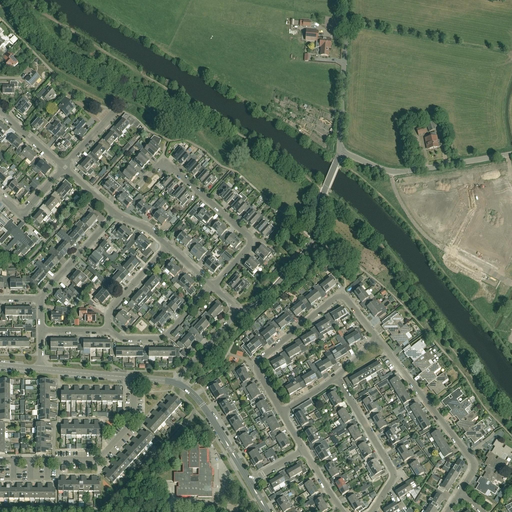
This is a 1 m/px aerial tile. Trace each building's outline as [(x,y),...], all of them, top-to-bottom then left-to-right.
[(5,37),(1,34),(3,33),(0,30),(0,48),(5,44),(5,45),(10,41),(6,36),(5,37)] [(305,40),(320,41),(319,47),(321,47),(320,55),(328,56),(329,48),(330,48),(331,39),(317,38),(317,31),(306,30),(305,40)] [(14,67),(18,63),(12,57),(13,55),(9,52),(4,57),(6,60),(5,61),(8,63),(6,66),(11,70),(13,67),(14,68),(14,67)] [(28,68),(24,72),(29,77),(26,80),(32,86),(39,78),(28,68)] [(21,86),(18,83),(16,82),(10,82),(10,85),(3,85),(3,94),(14,94),(14,88),(21,88),(21,86)] [(45,93),(42,90),(37,96),(41,99),(42,97),(48,102),(56,94),(49,88),(45,93)] [(29,101),(24,97),(19,102),(21,105),(17,109),(23,114),(29,107),(26,104),(29,101)] [(67,116),(75,107),(65,99),(55,111),(58,113),(60,110),(67,116)] [(135,121),(130,117),(125,121),(123,119),(119,124),(126,129),(129,125),(130,126),(132,124),(134,125),(137,127),(139,125),(140,125),(135,121)] [(43,129),(48,123),(43,119),(41,121),(38,119),(32,126),(33,127),(32,128),(33,129),(35,130),(35,129),(37,131),(40,126),(43,129)] [(73,133),(81,141),(84,138),(82,137),(87,132),(83,129),(82,129),(81,129),(85,124),(80,119),(73,127),(77,129),(73,133)] [(62,136),(65,132),(68,128),(63,124),(60,126),(56,122),(49,130),(55,135),(58,132),(62,136)] [(436,130),(434,125),(433,122),(426,124),(429,132),(436,130)] [(116,132),(121,137),(123,134),(122,133),(126,129),(119,124),(115,128),(118,130),(116,132)] [(4,127),(0,131),(0,135),(2,137),(0,138),(0,141),(2,143),(4,141),(9,135),(7,133),(9,131),(4,127)] [(416,129),(418,135),(426,133),(424,127),(416,129)] [(65,132),(62,136),(60,137),(64,141),(63,142),(62,141),(56,148),(61,152),(63,150),(65,151),(72,144),(69,142),(69,141),(71,139),(71,138),(69,136),(65,132)] [(108,136),(114,142),(117,138),(118,139),(121,137),(116,132),(114,134),(111,132),(108,136)] [(428,149),(438,147),(441,146),(440,140),(437,141),(435,133),(430,134),(431,137),(425,138),(428,149)] [(9,135),(4,141),(6,143),(7,142),(12,146),(18,139),(13,135),(11,137),(9,135)] [(104,145),(109,150),(111,147),(110,146),(114,142),(108,136),(104,141),(106,143),(104,145)] [(149,146),(156,153),(160,149),(157,146),(159,144),(161,139),(154,136),(150,140),(152,142),(149,146)] [(18,154),(23,148),(21,146),(23,144),(18,139),(12,146),(11,147),(13,148),(14,148),(17,150),(15,152),(18,154)] [(96,149),(102,155),(106,151),(107,152),(109,150),(104,145),(102,147),(100,145),(96,149)] [(153,157),(156,153),(149,146),(147,148),(146,148),(144,148),(141,150),(146,155),(148,153),(153,157)] [(183,148),(180,146),(176,151),(178,153),(173,158),(177,161),(186,152),(182,148),(183,148)] [(26,159),(32,152),(28,148),(25,150),(23,148),(18,154),(20,156),(22,155),(26,159)] [(92,158),(100,165),(97,162),(99,160),(98,159),(102,155),(96,149),(92,154),(94,156),(92,158)] [(138,158),(146,165),(149,161),(144,157),(146,155),(141,150),(138,154),(139,156),(138,158)] [(32,167),(37,161),(35,159),(37,156),(32,152),(26,159),(31,163),(30,165),(32,167)] [(186,152),(177,161),(182,165),(186,161),(188,163),(192,157),(194,155),(192,153),(190,155),(189,154),(187,156),(185,154),(186,152)] [(192,157),(188,163),(190,164),(186,169),(190,173),(197,165),(194,163),(197,160),(195,158),(196,156),(194,155),(192,157)] [(84,162),(90,168),(94,164),(95,165),(95,164),(98,167),(100,165),(92,158),(90,160),(88,158),(84,162)] [(132,160),(130,162),(135,167),(137,165),(142,169),(146,165),(138,158),(136,160),(134,158),(133,158),(132,160)] [(37,161),(32,167),(33,168),(34,169),(36,167),(40,172),(46,165),(42,161),(39,163),(37,161)] [(83,169),(80,171),(85,175),(88,173),(89,174),(93,170),(90,168),(84,162),(80,167),(83,169)] [(128,168),(126,170),(134,177),(138,173),(133,169),(135,167),(130,162),(127,166),(128,168)] [(46,165),(40,172),(45,176),(51,169),(46,165)] [(201,168),(197,165),(190,173),(194,176),(198,172),(200,174),(205,168),(202,166),(201,168)] [(205,168),(200,174),(202,175),(198,180),(202,184),(209,176),(207,174),(209,172),(207,170),(205,168)] [(131,181),(134,177),(126,170),(124,173),(122,171),(119,175),(124,179),(126,177),(131,181)] [(7,185),(13,179),(10,176),(9,177),(6,174),(0,179),(0,180),(4,184),(5,182),(7,185)] [(210,177),(209,176),(202,184),(206,187),(210,183),(212,185),(217,179),(215,177),(215,176),(213,174),(210,177)] [(116,182),(111,178),(109,176),(105,181),(107,183),(103,188),(108,192),(116,182)] [(164,182),(162,180),(157,185),(161,189),(163,187),(165,189),(172,181),(168,177),(164,182)] [(13,192),(19,185),(14,182),(15,181),(13,179),(7,185),(10,187),(8,188),(13,192)] [(170,196),(174,191),(174,190),(172,189),(176,184),(172,181),(165,189),(167,191),(166,192),(168,194),(167,194),(170,196)] [(120,187),(116,182),(108,192),(112,196),(117,191),(119,193),(123,189),(120,187)] [(219,197),(223,201),(232,191),(224,183),(218,189),(222,193),(219,197)] [(19,185),(13,192),(17,195),(18,194),(21,196),(21,195),(24,197),(28,193),(23,188),(22,189),(19,185)] [(73,189),(69,185),(67,187),(64,185),(61,189),(67,195),(69,197),(70,196),(71,192),(73,189)] [(174,199),(175,198),(177,200),(185,192),(180,188),(176,193),(174,191),(170,196),(172,198),(174,199)] [(57,198),(62,202),(64,200),(63,199),(67,195),(61,189),(57,193),(59,196),(57,198)] [(125,191),(123,189),(119,193),(121,196),(117,200),(122,204),(130,196),(125,191)] [(238,196),(232,191),(223,201),(227,204),(232,199),(234,201),(238,196)] [(185,192),(177,200),(181,203),(179,205),(182,207),(186,202),(184,200),(189,195),(185,192)] [(130,196),(122,204),(126,209),(132,202),(128,198),(130,196)] [(242,199),(238,196),(234,201),(236,203),(231,208),(235,211),(243,203),(240,201),(242,199)] [(136,208),(140,212),(146,206),(142,201),(144,199),(141,197),(138,201),(140,203),(136,208)] [(52,198),(49,202),(55,208),(59,204),(60,204),(62,202),(57,198),(55,200),(52,198)] [(45,211),(50,215),(52,213),(51,212),(55,208),(49,202),(45,206),(47,209),(45,211)] [(243,203),(235,211),(240,215),(244,210),(246,212),(251,207),(248,205),(247,207),(243,203)] [(201,222),(202,220),(208,213),(204,209),(202,211),(200,210),(201,209),(197,205),(188,215),(192,218),(193,217),(197,221),(198,220),(200,222),(200,223),(201,222)] [(150,206),(148,207),(146,206),(140,212),(145,216),(149,212),(152,208),(153,208),(152,208),(150,206)] [(157,222),(163,215),(159,211),(161,208),(159,206),(155,211),(157,213),(154,216),(153,218),(157,222)] [(253,209),(251,207),(246,212),(248,214),(244,219),(248,222),(255,214),(251,211),(253,209)] [(86,218),(93,224),(97,220),(92,216),(95,213),(90,209),(88,212),(90,214),(86,218)] [(40,211),(37,215),(43,221),(47,217),(48,217),(50,215),(45,211),(43,213),(41,211),(40,211)] [(166,212),(163,215),(157,222),(162,226),(166,221),(169,223),(173,219),(166,212)] [(0,231),(1,230),(3,228),(10,221),(5,217),(7,215),(4,213),(0,216),(0,231)] [(213,217),(208,213),(202,220),(201,222),(205,226),(205,227),(207,229),(211,224),(209,222),(213,217)] [(255,214),(248,222),(252,226),(256,221),(258,223),(263,218),(265,216),(263,214),(259,218),(255,214)] [(35,221),(33,224),(38,228),(40,226),(39,225),(43,221),(37,215),(33,219),(35,221)] [(80,221),(77,223),(82,227),(84,225),(89,229),(93,224),(86,218),(82,223),(80,221)] [(263,218),(258,223),(260,225),(256,230),(260,233),(267,225),(269,223),(263,218)] [(5,234),(0,240),(0,242),(2,244),(4,242),(11,235),(17,228),(12,224),(14,222),(11,219),(10,221),(3,228),(8,232),(5,234)] [(214,227),(211,224),(207,229),(211,233),(212,232),(213,232),(215,231),(216,233),(223,225),(218,221),(214,227)] [(77,228),(73,233),(80,239),(84,234),(80,230),(82,227),(77,223),(75,226),(77,228)] [(181,243),(188,237),(183,232),(187,227),(185,225),(177,233),(180,236),(177,239),(181,243)] [(228,229),(223,225),(216,233),(218,234),(218,236),(220,238),(219,239),(221,241),(228,234),(226,231),(228,229)] [(270,234),(275,229),(271,226),(270,228),(267,225),(260,233),(264,237),(268,232),(270,234)] [(15,238),(6,248),(9,251),(18,241),(24,234),(20,230),(21,228),(18,226),(17,228),(11,235),(15,238)] [(118,238),(120,239),(128,231),(123,226),(120,230),(117,228),(112,234),(114,236),(117,233),(120,235),(118,238)] [(127,247),(132,241),(129,239),(133,235),(128,231),(120,239),(120,240),(125,244),(124,245),(127,247)] [(20,248),(14,255),(17,258),(21,253),(24,256),(31,248),(35,244),(32,241),(28,236),(29,235),(26,233),(24,234),(18,241),(22,245),(20,248)] [(67,235),(65,237),(69,241),(71,239),(76,243),(80,239),(73,233),(69,237),(67,235)] [(230,245),(237,238),(233,234),(231,236),(228,234),(221,241),(224,244),(224,243),(227,246),(229,244),(230,245)] [(146,240),(145,238),(145,237),(143,235),(142,235),(142,236),(139,239),(136,242),(140,247),(146,240)] [(192,241),(188,237),(181,243),(186,247),(190,243),(193,245),(197,240),(196,240),(199,237),(196,236),(192,241)] [(65,242),(61,247),(67,253),(72,248),(67,244),(69,241),(65,237),(62,240),(65,242)] [(200,237),(197,240),(193,245),(195,247),(190,253),(195,257),(202,249),(201,249),(203,247),(199,243),(202,239),(200,237)] [(242,242),(237,238),(230,245),(232,247),(232,249),(236,253),(239,249),(238,249),(240,247),(239,246),(242,242)] [(101,253),(107,258),(109,256),(106,253),(111,248),(108,245),(109,244),(104,240),(100,244),(102,245),(100,246),(100,247),(103,250),(101,253)] [(145,251),(143,254),(146,257),(151,251),(148,248),(151,244),(146,240),(140,247),(145,251)] [(127,247),(126,248),(128,250),(129,249),(134,243),(132,241),(127,247)] [(268,258),(272,254),(274,256),(276,254),(269,248),(267,250),(263,246),(259,250),(267,257),(268,258)] [(54,249),(52,251),(56,255),(58,254),(59,255),(60,254),(63,257),(67,253),(61,247),(57,251),(54,249)] [(487,247),(484,254),(490,257),(490,258),(493,260),(494,259),(498,252),(487,247)] [(203,248),(202,249),(195,257),(199,261),(204,255),(207,257),(211,253),(208,251),(203,248)] [(48,261),(55,267),(59,262),(54,258),(56,255),(52,251),(51,250),(48,253),(52,256),(48,261)] [(267,257),(259,250),(255,254),(260,258),(258,260),(263,265),(265,263),(263,261),(267,257)] [(92,256),(99,263),(103,259),(105,261),(108,258),(107,258),(101,253),(102,253),(99,256),(95,252),(92,256)] [(204,265),(209,269),(216,262),(214,260),(215,259),(212,257),(213,255),(211,253),(207,257),(209,260),(204,265)] [(130,260),(127,263),(134,269),(135,267),(137,268),(139,265),(134,261),(136,259),(133,256),(131,254),(127,257),(130,260)] [(99,263),(92,256),(88,260),(92,264),(90,266),(94,270),(97,268),(96,267),(99,263)] [(248,262),(256,269),(258,267),(259,268),(260,268),(261,267),(263,265),(258,260),(256,262),(252,258),(248,262)] [(39,260),(36,263),(44,270),(46,267),(51,271),(55,267),(48,261),(44,265),(39,260)] [(218,264),(216,262),(209,269),(213,274),(221,265),(219,264),(218,264)] [(256,269),(248,262),(244,266),(249,270),(247,272),(254,278),(256,276),(254,275),(258,271),(256,269)] [(35,265),(37,268),(39,270),(35,275),(42,281),(46,276),(41,272),(44,270),(36,263),(35,265)] [(129,274),(134,269),(127,263),(123,268),(120,265),(118,268),(124,273),(126,271),(129,274)] [(168,276),(170,274),(176,267),(171,263),(167,267),(165,265),(161,269),(163,272),(168,276)] [(174,284),(175,282),(179,278),(176,276),(181,271),(176,267),(170,274),(175,278),(171,281),(174,284)] [(115,277),(121,283),(126,278),(122,275),(124,273),(118,268),(116,270),(117,271),(113,275),(115,277)] [(88,278),(84,275),(82,273),(80,274),(78,272),(74,276),(80,282),(83,279),(85,281),(88,278)] [(233,290),(240,282),(236,278),(239,275),(237,273),(231,280),(233,281),(229,286),(233,290)] [(336,280),(331,274),(328,276),(330,278),(325,282),(330,289),(335,285),(333,282),(336,280)] [(28,277),(26,277),(26,279),(30,283),(31,284),(33,281),(38,286),(42,281),(35,275),(31,279),(28,277)] [(179,278),(175,282),(182,288),(184,286),(190,279),(186,275),(181,280),(179,278)] [(72,284),(74,286),(75,285),(76,286),(80,282),(74,276),(70,280),(73,283),(72,284)] [(111,285),(106,281),(100,276),(98,279),(103,284),(108,288),(111,285)] [(10,289),(16,289),(16,280),(13,280),(13,278),(10,278),(10,277),(7,277),(7,288),(10,287),(10,289)] [(16,280),(16,289),(23,289),(23,283),(30,283),(26,279),(26,277),(23,277),(23,280),(16,280)] [(121,283),(115,277),(110,282),(107,279),(106,281),(111,285),(112,286),(113,284),(117,288),(121,283)] [(162,285),(164,283),(160,279),(157,281),(153,277),(149,281),(155,287),(159,283),(162,285)] [(196,291),(192,287),(195,284),(190,279),(184,286),(187,289),(186,292),(191,297),(196,291)] [(147,293),(151,297),(153,294),(151,292),(155,287),(149,281),(144,286),(149,290),(147,293)] [(243,284),(240,282),(233,290),(237,293),(241,289),(243,291),(249,284),(247,282),(245,284),(244,282),(243,284)] [(318,285),(316,287),(321,293),(323,291),(325,293),(330,289),(325,282),(320,286),(318,285)] [(354,293),(358,298),(365,293),(361,287),(364,285),(362,283),(355,288),(356,291),(354,293)] [(99,294),(106,300),(110,296),(107,293),(108,292),(102,287),(100,290),(101,292),(99,294)] [(321,293),(316,287),(313,289),(315,291),(310,294),(316,301),(321,297),(318,295),(321,293)] [(68,290),(64,294),(60,291),(55,297),(59,300),(57,302),(60,305),(62,303),(65,300),(68,302),(74,295),(68,290)] [(136,296),(145,304),(151,297),(147,293),(145,295),(140,291),(136,296)] [(178,300),(180,297),(175,293),(169,300),(172,302),(178,308),(182,304),(178,300)] [(365,301),(367,303),(374,298),(371,294),(368,297),(365,293),(358,298),(362,303),(365,301)] [(106,300),(99,294),(95,299),(96,300),(95,301),(97,303),(99,302),(102,305),(106,300)] [(303,296),(300,298),(306,305),(308,303),(311,306),(316,301),(310,294),(305,299),(303,296)] [(134,307),(139,311),(141,308),(138,306),(142,302),(145,304),(136,296),(132,300),(136,304),(134,307)] [(304,307),(306,305),(300,298),(298,300),(298,301),(294,304),(301,313),(306,309),(304,307)] [(366,307),(370,312),(380,305),(374,298),(367,303),(369,306),(366,307)] [(163,306),(163,307),(167,311),(168,311),(169,312),(170,311),(171,310),(174,313),(178,308),(172,302),(169,300),(170,301),(167,304),(166,303),(165,303),(163,305),(163,306)] [(210,307),(212,309),(218,315),(223,310),(220,308),(222,306),(216,301),(214,303),(216,304),(214,307),(212,305),(210,307)] [(285,309),(286,311),(291,317),(294,315),(296,318),(301,313),(294,304),(293,305),(295,307),(291,310),(288,306),(285,309)] [(380,305),(370,312),(374,318),(377,316),(379,318),(385,313),(383,311),(384,310),(382,307),(381,307),(380,305)] [(63,312),(67,312),(67,309),(56,307),(55,310),(55,313),(51,313),(51,321),(61,321),(61,315),(63,315),(63,312)] [(167,311),(163,307),(160,310),(163,312),(159,316),(165,323),(170,318),(165,314),(167,311)] [(9,320),(12,320),(12,308),(5,308),(5,312),(2,312),(2,321),(5,321),(5,316),(9,316),(9,320)] [(341,308),(336,311),(340,319),(346,315),(347,317),(350,316),(346,309),(343,311),(341,308)] [(95,321),(95,313),(86,313),(86,309),(80,309),(80,317),(85,317),(85,321),(95,321)] [(203,315),(209,320),(211,318),(214,320),(218,315),(212,309),(207,314),(206,312),(203,315)] [(115,318),(120,323),(126,316),(128,314),(125,312),(122,311),(115,318)] [(280,319),(286,326),(291,322),(289,319),(291,317),(286,311),(284,313),(285,315),(280,319)] [(336,321),(340,319),(336,311),(330,314),(333,319),(330,321),(335,329),(335,328),(339,326),(336,321)] [(403,327),(400,322),(403,319),(399,313),(391,320),(389,317),(385,320),(387,322),(382,327),(384,330),(386,328),(392,336),(403,327)] [(207,323),(209,320),(203,315),(201,317),(203,319),(200,322),(197,320),(196,321),(205,330),(209,325),(207,323)] [(126,316),(120,323),(124,327),(129,322),(131,324),(135,320),(133,318),(131,320),(126,316)] [(150,321),(154,325),(157,323),(161,327),(165,323),(159,316),(155,321),(152,319),(150,321)] [(274,321),(272,323),(277,329),(279,327),(281,330),(286,326),(280,319),(275,323),(274,321)] [(326,320),(321,323),(325,331),(330,328),(331,331),(335,329),(330,321),(328,323),(326,320)] [(192,327),(190,330),(196,335),(198,332),(200,335),(205,330),(196,321),(194,323),(196,326),(194,329),(192,327)] [(266,331),(271,338),(276,334),(274,331),(277,329),(272,323),(271,323),(270,321),(266,324),(267,325),(263,328),(266,331)] [(327,333),(325,331),(321,323),(315,327),(318,332),(316,333),(320,340),(320,341),(321,341),(324,339),(323,336),(327,333)] [(407,324),(403,327),(392,336),(390,337),(392,340),(394,339),(400,346),(409,339),(405,335),(411,330),(407,324)] [(254,332),(257,335),(262,341),(264,339),(266,342),(271,338),(266,331),(260,335),(256,330),(254,328),(253,330),(254,331),(254,332)] [(356,332),(350,335),(355,343),(360,340),(359,337),(361,335),(357,328),(355,330),(356,332)] [(183,337),(185,339),(191,344),(196,340),(193,337),(196,335),(190,330),(187,332),(189,334),(187,336),(185,335),(183,337)] [(355,343),(350,335),(349,333),(346,334),(348,337),(345,339),(340,331),(337,332),(339,336),(339,335),(345,345),(348,344),(349,346),(355,343)] [(311,333),(306,336),(310,343),(312,345),(314,344),(313,342),(316,340),(317,342),(320,340),(316,333),(313,335),(311,333)] [(250,338),(248,340),(256,350),(258,348),(259,349),(262,347),(259,343),(262,341),(257,335),(254,337),(256,339),(253,341),(250,338)] [(335,338),(338,343),(339,342),(342,346),(337,350),(341,357),(343,356),(344,358),(347,355),(346,354),(347,354),(342,347),(345,345),(339,335),(339,336),(335,338)] [(300,345),(304,352),(307,351),(305,347),(310,343),(306,336),(300,339),(303,344),(300,345)] [(176,344),(182,350),(184,347),(187,349),(191,344),(185,339),(183,337),(181,339),(183,341),(180,343),(179,342),(176,344)] [(77,340),(71,340),(71,348),(77,348),(77,351),(80,351),(80,345),(77,345),(77,340)] [(249,341),(242,347),(247,353),(249,351),(252,355),(255,352),(254,351),(256,350),(248,340),(249,341)] [(412,364),(429,351),(423,356),(419,351),(425,346),(421,340),(411,348),(409,346),(407,347),(409,350),(404,353),(406,356),(408,355),(414,362),(412,364)] [(83,349),(90,349),(90,341),(83,341),(83,345),(80,345),(80,351),(83,351),(83,349)] [(110,341),(103,341),(103,349),(103,352),(106,352),(106,349),(110,349),(110,356),(113,356),(113,349),(110,349),(110,343),(110,341)] [(296,345),(291,348),(295,356),(300,353),(301,352),(302,354),(304,352),(300,345),(298,347),(296,345)] [(295,356),(291,348),(285,351),(288,356),(285,358),(289,365),(292,363),(291,361),(292,361),(292,360),(296,357),(295,356)] [(339,359),(341,357),(337,350),(336,350),(335,348),(332,349),(334,351),(331,353),(330,352),(327,353),(331,360),(334,358),(336,362),(340,360),(339,359)] [(123,357),(123,349),(116,349),(113,349),(113,356),(116,356),(116,357),(123,357)] [(143,349),(136,349),(136,357),(143,357),(143,360),(146,361),(146,354),(143,354),(143,349)] [(155,358),(155,349),(149,349),(149,354),(146,354),(146,361),(149,361),(149,358),(153,358),(153,359),(154,360),(155,360),(155,358)] [(175,349),(169,349),(169,358),(168,358),(168,363),(172,363),(172,358),(175,358),(175,361),(179,361),(179,354),(175,354),(175,349)] [(429,351),(412,364),(414,367),(416,365),(422,373),(431,366),(427,362),(433,357),(429,351)] [(331,360),(327,353),(325,355),(328,360),(322,363),(326,370),(332,367),(329,361),(331,360)] [(278,359),(276,360),(280,368),(281,369),(289,365),(285,358),(283,359),(281,355),(277,357),(278,359)] [(269,368),(273,375),(276,373),(275,371),(280,368),(276,360),(270,363),(272,366),(269,368)] [(383,371),(382,370),(382,369),(378,362),(372,366),(376,373),(381,382),(387,378),(385,376),(382,377),(380,373),(383,371)] [(321,374),(326,370),(322,363),(316,366),(316,365),(313,366),(317,373),(319,371),(321,374)] [(427,386),(444,373),(437,378),(434,373),(440,369),(435,363),(431,366),(422,373),(419,376),(421,379),(423,377),(428,385),(427,386)] [(312,372),(307,375),(311,383),(317,379),(314,374),(317,373),(313,366),(310,368),(312,372)] [(376,373),(372,366),(366,369),(371,376),(376,373)] [(245,367),(241,370),(239,367),(232,371),(234,375),(237,380),(247,373),(246,371),(247,371),(245,367)] [(371,376),(366,369),(361,372),(365,380),(371,376)] [(300,376),(297,378),(301,384),(304,383),(306,386),(311,383),(307,375),(305,372),(302,373),(305,376),(301,378),(300,376)] [(365,380),(361,372),(355,376),(359,383),(365,380)] [(243,388),(249,384),(248,381),(251,379),(247,373),(237,380),(240,378),(243,384),(241,385),(243,388)] [(437,395),(445,388),(442,384),(448,379),(444,373),(427,386),(429,389),(431,387),(437,395)] [(359,383),(355,376),(349,379),(351,383),(350,384),(353,389),(357,386),(356,385),(359,383)] [(391,389),(400,383),(397,378),(393,380),(392,377),(386,380),(388,383),(391,389)] [(299,386),(301,384),(297,378),(295,379),(289,383),(295,392),(300,389),(299,386)] [(213,394),(221,389),(218,385),(221,383),(219,379),(211,384),(212,387),(210,388),(213,394)] [(281,388),(285,394),(288,393),(289,396),(295,392),(289,383),(287,384),(288,386),(285,388),(284,386),(281,388)] [(391,389),(390,389),(392,392),(394,390),(396,393),(404,389),(400,383),(391,389)] [(246,396),(257,390),(256,388),(257,387),(255,384),(251,386),(249,384),(243,388),(239,390),(240,393),(243,391),(246,396)] [(221,389),(213,394),(216,400),(219,398),(221,401),(227,397),(226,394),(224,395),(221,389)] [(395,394),(396,396),(398,396),(400,399),(407,395),(404,389),(396,393),(395,394)] [(451,411),(460,404),(457,399),(463,395),(459,389),(441,402),(444,405),(446,403),(451,411)] [(259,392),(258,392),(257,390),(246,396),(247,396),(246,397),(251,405),(259,400),(257,397),(260,396),(261,395),(259,392)] [(331,402),(339,397),(337,398),(334,392),(332,394),(330,391),(323,395),(327,401),(329,400),(331,402)] [(370,397),(369,394),(363,398),(365,400),(362,402),(364,404),(363,405),(365,408),(373,403),(372,401),(373,401),(371,397),(370,397)] [(167,397),(178,408),(182,404),(174,397),(172,399),(168,395),(167,397)] [(410,400),(407,395),(400,399),(397,401),(398,404),(401,402),(403,405),(410,400)] [(175,411),(178,408),(167,397),(165,399),(169,403),(167,405),(175,411)] [(232,402),(229,404),(227,400),(229,399),(227,397),(221,401),(222,403),(219,405),(223,410),(233,404),(232,402)] [(339,397),(331,402),(334,408),(333,408),(335,411),(340,408),(339,405),(341,404),(340,402),(341,401),(339,397)] [(471,405),(467,399),(460,404),(451,411),(450,412),(452,415),(454,414),(460,421),(468,414),(465,410),(471,405)] [(267,407),(263,401),(261,403),(259,400),(251,405),(254,403),(258,409),(255,411),(256,413),(267,407)] [(160,404),(171,415),(175,411),(167,405),(165,406),(161,403),(160,404)] [(367,412),(368,411),(369,413),(372,412),(373,415),(379,411),(377,408),(376,409),(373,403),(365,408),(367,412)] [(168,419),(171,415),(160,404),(158,406),(162,410),(160,412),(168,419)] [(233,404),(223,410),(226,416),(229,414),(230,417),(238,412),(233,404)] [(413,414),(420,409),(417,404),(410,408),(406,410),(408,413),(411,411),(413,414)] [(181,407),(178,410),(184,418),(187,415),(181,407)] [(267,414),(270,412),(267,407),(256,413),(259,418),(257,420),(259,422),(269,416),(267,414)] [(340,408),(335,411),(332,413),(334,416),(338,413),(341,419),(348,415),(344,409),(342,411),(340,408)] [(295,419),(297,422),(305,418),(304,415),(306,414),(304,410),(302,411),(301,409),(296,412),(297,414),(295,416),(296,418),(295,419)] [(424,415),(420,409),(413,414),(416,419),(424,415)] [(154,410),(153,412),(164,423),(168,419),(160,412),(159,414),(154,410)] [(379,411),(373,415),(375,417),(373,419),(376,424),(383,420),(380,415),(381,414),(379,411)] [(468,414),(460,421),(456,424),(459,427),(460,426),(466,433),(464,434),(481,421),(475,426),(471,422),(478,417),(473,411),(468,414)] [(161,426),(164,423),(153,412),(151,414),(155,418),(153,419),(161,426)] [(238,412),(230,417),(232,420),(229,421),(232,427),(243,421),(239,415),(239,416),(237,413),(238,413),(238,412)] [(343,425),(345,428),(350,425),(349,422),(351,421),(350,418),(351,418),(349,414),(348,415),(341,419),(344,425),(343,425)] [(424,415),(416,419),(420,425),(427,421),(424,415)] [(266,429),(277,423),(273,417),(270,419),(269,416),(259,422),(261,426),(263,425),(266,429)] [(148,418),(146,419),(157,430),(161,426),(153,419),(152,421),(148,418)] [(304,426),(306,429),(311,425),(313,424),(311,422),(310,423),(308,420),(307,421),(305,418),(297,422),(299,426),(300,425),(302,428),(304,426)] [(154,434),(157,430),(146,419),(144,421),(148,425),(146,427),(154,434)] [(397,424),(396,422),(395,421),(389,425),(387,422),(385,423),(383,420),(376,424),(380,430),(384,428),(386,430),(395,424),(397,424)] [(243,421),(232,427),(236,432),(239,431),(240,433),(247,429),(245,427),(243,428),(241,425),(244,423),(243,421)] [(430,426),(427,421),(420,425),(423,431),(419,433),(420,436),(423,434),(429,431),(427,428),(430,426)] [(481,421),(464,434),(467,437),(468,436),(474,444),(483,437),(479,432),(486,427),(481,421)] [(270,437),(278,433),(277,430),(280,429),(277,423),(266,429),(269,428),(271,432),(268,434),(270,437)] [(395,424),(386,430),(387,433),(385,434),(388,440),(387,441),(396,436),(394,433),(396,432),(395,429),(397,427),(395,424)] [(307,439),(307,440),(315,435),(312,429),(313,428),(311,425),(306,429),(307,432),(305,433),(308,439),(307,439)] [(346,435),(349,433),(351,436),(358,432),(354,426),(352,428),(350,425),(345,428),(336,433),(338,437),(345,433),(346,435)] [(251,435),(248,437),(246,433),(248,432),(247,429),(240,433),(242,436),(238,438),(240,442),(241,441),(242,443),(252,437),(251,435)] [(141,430),(139,432),(151,442),(154,438),(147,431),(145,433),(141,430)] [(428,433),(428,434),(426,434),(429,440),(433,438),(434,441),(441,437),(438,431),(435,433),(433,430),(428,433)] [(351,444),(353,447),(355,445),(361,442),(359,439),(361,438),(360,435),(361,435),(359,431),(358,432),(351,436),(353,439),(351,440),(353,443),(351,444)] [(142,437),(140,439),(147,446),(151,442),(139,432),(138,433),(142,437)] [(279,444),(286,439),(285,437),(286,437),(284,433),(280,436),(278,433),(270,437),(273,442),(276,440),(279,444)] [(314,443),(316,446),(323,442),(323,441),(321,439),(318,440),(315,435),(307,440),(309,443),(310,442),(312,445),(314,443)] [(396,436),(387,441),(389,444),(391,443),(392,446),(396,443),(398,446),(403,443),(402,440),(399,442),(396,436)] [(134,437),(133,439),(144,450),(147,446),(140,439),(138,441),(134,437)] [(252,437),(242,443),(245,449),(248,447),(250,450),(257,446),(255,443),(253,444),(251,441),(254,440),(252,437)] [(436,448),(445,442),(441,437),(434,441),(432,442),(434,445),(436,443),(438,446),(435,448),(436,448)] [(133,447),(140,453),(144,450),(133,439),(131,441),(135,445),(133,447)] [(286,439),(279,444),(282,450),(290,445),(286,439)] [(316,451),(315,452),(317,456),(325,451),(329,449),(330,449),(325,440),(324,441),(323,441),(323,442),(316,446),(318,448),(315,450),(316,451)] [(492,452),(501,458),(504,454),(511,458),(511,456),(511,449),(497,440),(495,443),(497,445),(492,452)] [(367,445),(366,445),(365,443),(362,445),(361,442),(355,445),(358,450),(356,451),(359,454),(361,453),(369,448),(367,445)] [(440,453),(441,452),(448,448),(445,442),(436,448),(434,449),(436,452),(438,450),(440,453)] [(400,457),(408,452),(404,446),(405,446),(403,443),(398,446),(400,449),(397,450),(399,453),(398,453),(400,457)] [(127,445),(126,447),(137,457),(140,453),(133,447),(131,449),(127,445)] [(174,473),(174,483),(178,483),(178,487),(176,487),(176,496),(198,496),(198,497),(212,497),(212,468),(209,468),(209,463),(207,463),(207,449),(199,449),(199,445),(189,445),(189,449),(181,449),(180,463),(182,463),(182,473),(174,473)] [(257,446),(250,450),(251,452),(249,454),(252,460),(260,455),(256,450),(258,448),(257,446)] [(126,454),(134,461),(137,457),(126,447),(124,448),(128,452),(126,454)] [(364,459),(365,462),(363,463),(371,459),(369,456),(372,455),(370,452),(371,452),(369,448),(361,453),(365,458),(364,459)] [(452,454),(448,448),(441,452),(444,458),(443,458),(445,461),(451,458),(449,455),(452,454)] [(416,455),(414,456),(410,450),(408,452),(400,457),(402,460),(403,460),(404,462),(409,459),(411,462),(416,458),(418,457),(416,455)] [(327,454),(325,451),(317,456),(320,460),(321,460),(322,461),(324,460),(326,463),(334,458),(332,455),(331,456),(329,452),(327,454)] [(485,464),(488,466),(494,470),(497,465),(504,469),(508,462),(501,458),(492,452),(490,451),(488,454),(490,456),(485,464)] [(120,452),(119,454),(130,465),(134,461),(126,454),(124,456),(120,452)] [(119,462),(127,469),(130,465),(119,454),(117,456),(121,460),(119,462)] [(263,461),(260,455),(252,460),(253,462),(252,463),(254,466),(263,461)] [(336,457),(334,458),(326,463),(328,465),(325,467),(329,472),(335,468),(332,463),(337,460),(336,457)] [(412,472),(420,467),(417,462),(418,461),(416,458),(411,462),(412,464),(410,466),(411,468),(410,469),(412,472)] [(368,471),(379,465),(378,462),(376,463),(375,460),(372,461),(371,459),(363,463),(365,466),(366,465),(368,467),(366,468),(368,471)] [(113,460),(112,462),(123,472),(127,469),(119,462),(117,464),(113,460)] [(451,471),(458,475),(462,470),(461,469),(465,463),(459,460),(455,465),(452,463),(451,465),(448,469),(451,471)] [(112,469),(120,476),(123,472),(112,462),(110,464),(114,467),(112,469)] [(298,465),(292,469),(296,475),(302,472),(303,475),(307,472),(305,468),(304,469),(302,466),(299,468),(298,465)] [(372,481),(381,476),(379,473),(382,472),(380,469),(382,469),(379,465),(368,471),(369,472),(371,475),(369,476),(372,481)] [(420,467),(412,472),(414,476),(415,475),(417,477),(426,472),(423,466),(420,467)] [(488,470),(483,478),(492,484),(495,479),(502,484),(506,477),(494,470),(488,466),(486,469),(488,470)] [(106,467),(105,469),(116,480),(120,476),(112,469),(110,471),(106,467)] [(296,475),(292,469),(291,467),(288,470),(289,471),(286,472),(288,475),(285,476),(289,483),(294,480),(293,477),(296,475)] [(336,479),(341,476),(340,474),(339,474),(335,468),(329,472),(332,478),(335,477),(336,479)] [(105,477),(113,484),(116,480),(105,469),(103,471),(107,475),(105,477)] [(450,473),(448,476),(455,481),(458,475),(451,471),(448,469),(447,472),(450,473)] [(341,476),(336,479),(338,482),(335,484),(338,489),(345,485),(345,484),(348,482),(346,480),(348,479),(345,474),(341,476)] [(281,475),(275,479),(279,486),(284,483),(286,486),(290,484),(289,483),(285,476),(282,478),(281,475)] [(451,486),(455,481),(448,476),(444,482),(441,480),(451,486)] [(481,481),(476,490),(485,495),(488,491),(495,495),(499,488),(492,484),(483,478),(481,477),(479,480),(481,481)] [(279,486),(275,479),(269,482),(271,485),(268,486),(272,493),(275,492),(273,489),(279,486)] [(307,479),(301,483),(300,484),(298,485),(300,487),(304,485),(308,491),(314,487),(311,481),(308,482),(307,479)] [(451,486),(441,480),(439,482),(443,484),(441,488),(439,486),(437,489),(443,493),(445,490),(448,492),(451,486)] [(360,491),(363,494),(369,488),(365,484),(360,491)] [(414,491),(416,494),(421,489),(419,487),(417,489),(413,484),(411,485),(414,491)] [(347,492),(349,495),(354,492),(353,489),(349,491),(345,485),(338,489),(342,495),(347,492)] [(400,487),(405,495),(411,491),(411,492),(414,491),(411,485),(408,487),(407,485),(404,486),(403,485),(400,487)] [(308,498),(310,501),(317,497),(315,494),(318,492),(314,487),(308,491),(311,496),(308,498)] [(405,495),(400,487),(397,489),(397,490),(395,492),(399,499),(405,495)] [(357,490),(354,492),(349,495),(350,498),(348,499),(351,505),(358,501),(357,499),(359,498),(357,494),(358,493),(357,490)] [(430,498),(440,504),(444,499),(441,497),(442,494),(436,491),(435,493),(437,494),(433,500),(430,498)] [(277,497),(279,500),(277,501),(280,507),(287,503),(288,502),(285,496),(288,495),(286,492),(280,496),(277,497)] [(497,503),(503,495),(501,493),(495,501),(497,503)] [(319,499),(317,497),(310,501),(306,503),(308,506),(310,505),(311,506),(315,504),(318,508),(325,504),(321,498),(319,499)] [(437,510),(440,504),(430,498),(428,500),(430,502),(429,505),(426,503),(437,510)] [(359,503),(358,501),(351,505),(355,511),(357,510),(358,511),(366,508),(363,503),(362,503),(361,502),(359,503)] [(285,511),(286,511),(291,511),(295,510),(293,507),(290,509),(287,503),(280,507),(279,508),(281,511),(282,510),(283,511),(285,511)] [(402,509),(399,504),(396,505),(395,503),(389,506),(392,511),(395,511),(399,510),(400,511),(402,509)] [(427,511),(435,511),(437,510),(426,503),(424,506),(428,508),(426,511),(427,511)]
